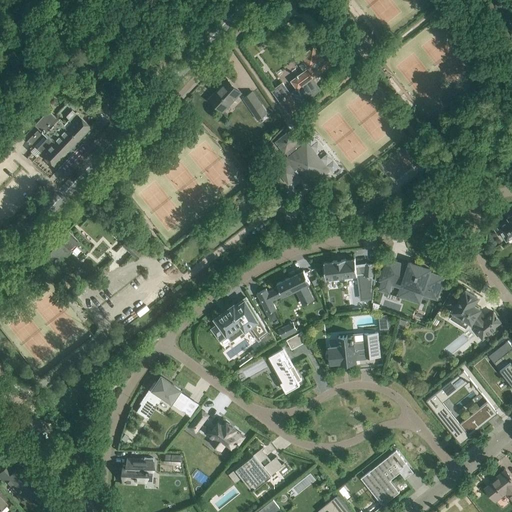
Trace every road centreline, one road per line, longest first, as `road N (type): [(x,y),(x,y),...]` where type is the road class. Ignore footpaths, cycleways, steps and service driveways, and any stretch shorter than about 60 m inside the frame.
road 1 (tertiary): [(0,261),(247,0)]
road 2 (residential): [(476,199),(389,234),(296,250),(218,294),(164,344)]
road 3 (residential): [(164,344),(115,413),(101,485),(77,502)]
road 4 (residential): [(265,418),(360,385),(384,389),(416,425)]
road 5 (residential): [(265,418),(312,446),(338,446),(398,422),(416,425)]
road 6 (residential): [(164,344),(265,418)]
